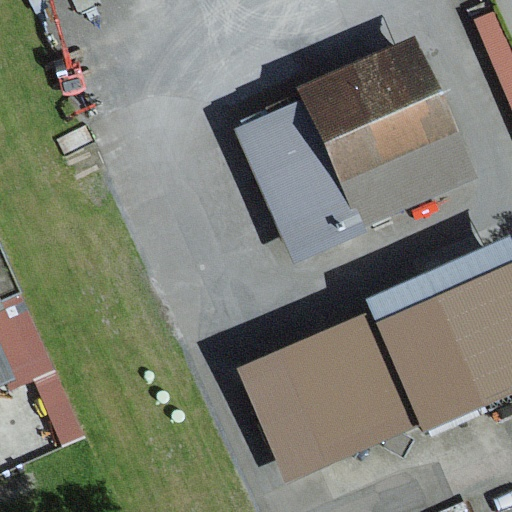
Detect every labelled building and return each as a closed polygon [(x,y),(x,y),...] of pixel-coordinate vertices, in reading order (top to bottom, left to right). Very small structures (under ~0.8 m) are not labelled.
[(409,42),(290,92),(296,107),(229,135),(287,271),(362,239),(359,233),(470,185),(409,42)] [(362,318),(369,332),(511,266),(511,265),(502,244),(358,310),(362,318)] [(0,251),(0,391),(9,388),(0,366),(0,312),(22,303),(0,251)] [(362,318),(272,357),(324,474),(415,433),(416,442),(511,399),(511,266),(369,332),(362,318)] [(81,438),(22,303),(0,312),(0,366),(9,388),(11,394),(30,386),(59,448),(81,438)] [(324,474),(272,357),(233,377),(281,490),(324,474)]
